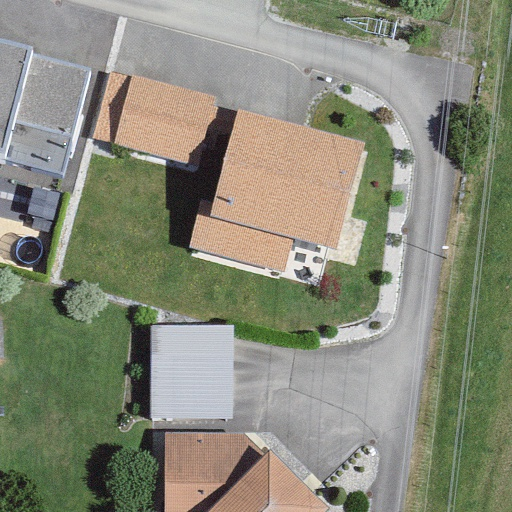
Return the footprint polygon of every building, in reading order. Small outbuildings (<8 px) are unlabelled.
[(0,134),(56,149),(72,85),(0,66),(0,134)] [(118,66),(94,136),(201,172),(225,102),(118,66)] [(337,286),(371,144),(243,114),(220,207),(205,204),(193,252),(337,286)] [(133,367),(132,428),(215,429),(216,368),(133,367)] [(279,511),(223,443),(147,443),(146,511),(279,511)]
